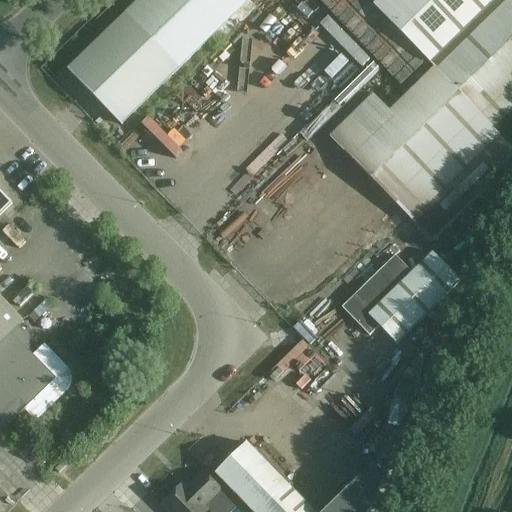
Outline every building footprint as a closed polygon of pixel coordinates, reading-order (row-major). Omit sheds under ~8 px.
[(139,0),(67,70),(121,125),(249,0),(139,0)] [(394,233),(409,218),(432,242),(511,163),(511,151),(492,131),(511,111),(511,0),(379,0),(373,6),(434,68),(390,112),(373,95),(330,137),(396,205),(381,220),(394,233)] [(0,191),(0,214),(11,204),(0,191)] [(396,343),(460,281),(433,253),(412,273),(395,256),(341,308),(369,336),(379,326),(396,343)] [(35,422),(67,391),(69,388),(70,385),(71,382),(71,379),(71,376),(70,373),(69,371),(67,368),(44,344),(32,355),(11,333),(22,322),(0,298),(0,433),(24,410),(35,422)] [(325,511),(313,511),(299,497),(247,444),(216,474),(253,511),(368,511),(370,510),(349,489),(325,511)] [(204,506),(221,490),(203,472),(186,489),(182,484),(161,505),(167,511),(206,511),(208,510),(204,506)]
